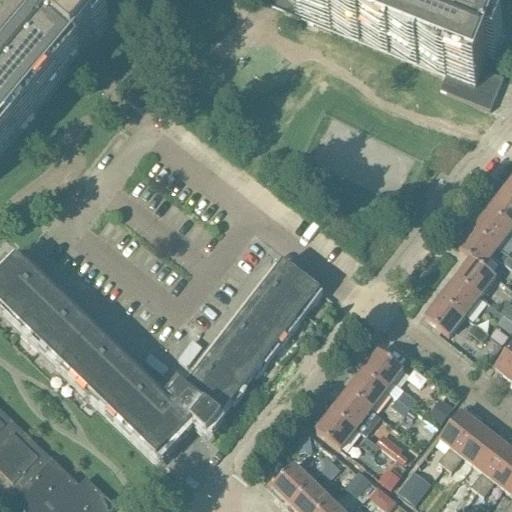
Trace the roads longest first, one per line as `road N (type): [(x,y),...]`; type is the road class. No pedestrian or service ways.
road 1 (residential): [(367,307),(214,508)]
road 2 (residential): [(102,189),(67,233),(174,316),(209,271)]
road 3 (residential): [(511,129),(372,301)]
road 4 (residential): [(250,218),(143,135),(102,189)]
road 5 (residential): [(511,430),(481,408),(447,356),(372,301)]
road 6 (residential): [(367,307),(250,218)]
road 7 (residential): [(102,189),(209,271)]
